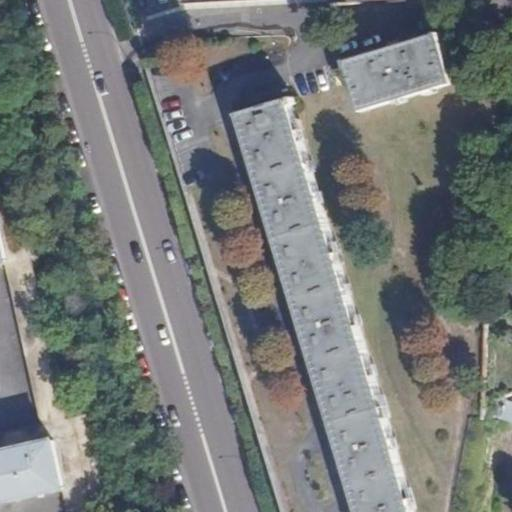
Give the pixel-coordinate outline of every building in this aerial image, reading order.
[(364,110),(456,82),(439,32),(348,61),(364,110)] [(239,114),(362,511),(416,511),(292,103),(297,102),(295,96),(239,114)] [(2,263),(38,427),(0,435),(0,452),(54,440),(65,490),(53,493),(57,511),(89,511),(86,499),(69,422),(17,190),(0,193),(0,235),(6,262),(2,263)] [(511,403),(506,402),(501,415),(511,417),(511,403)] [(91,416),(69,422),(86,499),(109,495),(91,416)] [(499,430),(488,427),(479,480),(476,491),(488,494),(499,430)] [(65,490),(54,440),(0,452),(0,504),(53,493),(65,490)]
